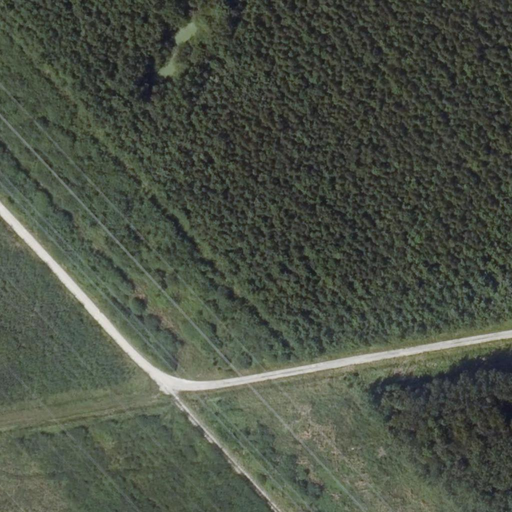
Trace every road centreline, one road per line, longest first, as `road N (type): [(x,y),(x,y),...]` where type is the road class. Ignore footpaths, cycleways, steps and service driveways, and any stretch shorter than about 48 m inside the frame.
road 1 (track): [(0,210),(167,386),(511,335)]
road 2 (track): [(279,511),(167,386),(0,421)]
